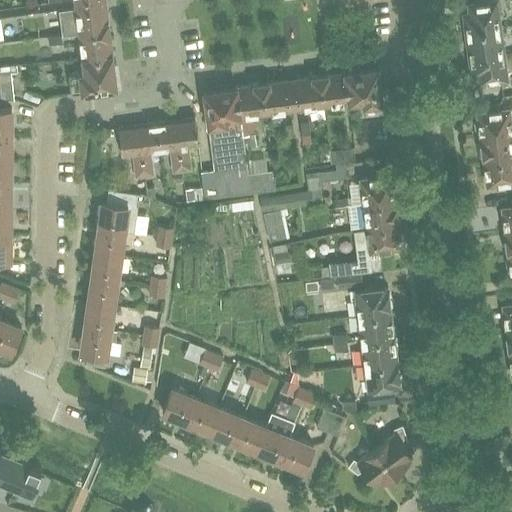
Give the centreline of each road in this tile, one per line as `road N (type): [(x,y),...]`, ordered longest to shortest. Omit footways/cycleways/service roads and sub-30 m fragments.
road 1 (residential): [(472,511),(413,53)]
road 2 (residential): [(27,399),(45,342),(48,127),(62,109),(91,105)]
road 3 (residential): [(306,511),(27,399)]
road 4 (residential): [(167,0),(171,80),(154,97),(91,105)]
